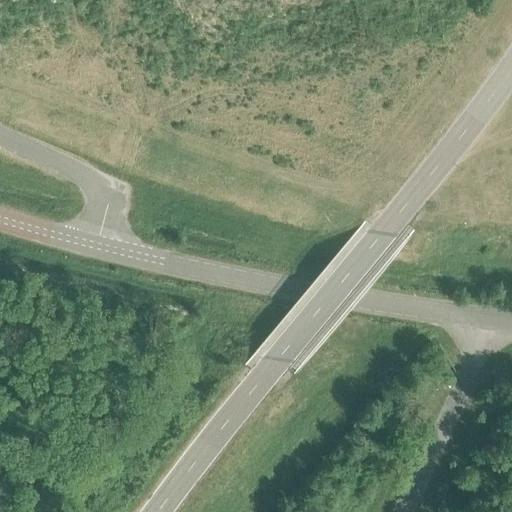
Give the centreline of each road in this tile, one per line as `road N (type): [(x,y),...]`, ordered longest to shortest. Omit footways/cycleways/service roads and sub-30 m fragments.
road 1 (unclassified): [(155,511),(511,66)]
road 2 (tertiary): [(511,322),(267,284),(0,220)]
